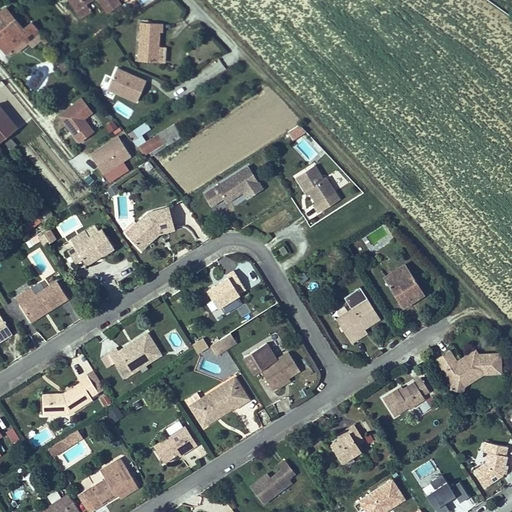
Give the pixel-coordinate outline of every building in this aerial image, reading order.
[(87,2),(89,0),(102,0),(110,10),(120,2),(118,0),(69,0),(81,17),(92,10),(87,2)] [(0,10),(0,43),(2,45),(8,52),(18,43),(29,33),(39,44),(46,38),(29,20),(23,26),(4,6),(0,10)] [(159,47),(160,33),(163,33),(164,22),(140,21),(138,60),(159,61),(159,47)] [(147,79),(117,68),(109,89),(139,100),(147,79)] [(95,131),(84,118),(93,111),(82,97),(60,116),(81,142),(95,131)] [(0,141),(18,127),(0,103),(0,141)] [(109,132),(117,129),(114,121),(106,125),(109,132)] [(154,133),(160,140),(171,131),(165,124),(154,133)] [(143,154),(160,140),(154,133),(138,146),(143,154)] [(130,154),(118,135),(89,152),(101,172),(130,154)] [(9,150),(16,146),(11,138),(4,143),(9,150)] [(149,161),(141,166),(147,174),(155,169),(149,161)] [(263,187),(247,165),(204,196),(212,207),(224,199),(228,203),(244,191),(249,198),(263,187)] [(328,197),(334,193),(325,179),(322,180),(313,167),(295,178),(304,192),(307,190),(309,195),(315,204),(313,206),(318,214),(332,204),(328,197)] [(116,185),(107,190),(111,197),(120,192),(116,185)] [(173,230),(169,211),(146,215),(145,213),(134,223),(138,229),(129,236),(140,248),(158,233),(173,230)] [(62,236),(82,227),(77,215),(56,224),(62,236)] [(138,229),(134,223),(125,230),(129,236),(138,229)] [(115,247),(103,228),(90,236),(86,228),(71,237),(75,244),(85,258),(89,264),(115,247)] [(38,236),(43,245),(54,238),(48,229),(38,236)] [(85,258),(75,244),(67,249),(77,263),(85,258)] [(408,271),(403,263),(392,270),(397,278),(408,271)] [(245,289),(232,269),(225,273),(227,277),(204,291),(214,308),(245,289)] [(422,294),(408,271),(397,278),(392,270),(380,278),(400,308),(422,294)] [(68,299),(58,283),(36,296),(32,289),(16,298),(27,317),(44,307),(46,312),(68,299)] [(378,318),(366,299),(358,288),(343,297),(351,308),(335,319),(350,342),(358,337),(355,333),(363,328),(378,318)] [(46,312),(44,307),(27,317),(30,322),(46,312)] [(13,337),(0,316),(0,338),(3,336),(6,341),(13,337)] [(366,332),(363,328),(355,333),(358,337),(366,332)] [(160,354),(146,331),(118,349),(115,345),(107,350),(119,370),(128,365),(131,372),(160,354)] [(229,333),(219,340),(226,351),(236,345),(229,333)] [(208,346),(203,337),(191,344),(197,353),(208,346)] [(226,351),(219,340),(210,345),(217,356),(226,351)] [(278,357),(268,341),(242,357),(254,376),(260,372),(273,392),(280,387),(277,383),(287,376),(298,370),(286,352),(278,357)] [(500,374),(499,356),(477,357),(475,353),(457,364),(449,352),(437,359),(452,384),(460,379),(463,383),(476,375),(500,374)] [(76,377),(91,371),(84,353),(69,359),(76,377)] [(131,372),(128,365),(119,370),(123,376),(131,372)] [(96,391),(86,374),(76,380),(78,382),(60,393),(60,398),(48,398),(48,414),(69,414),(91,401),(87,396),(96,391)] [(291,381),(287,376),(277,383),(280,387),(291,381)] [(430,391),(421,376),(401,389),(399,387),(382,398),(392,415),(407,405),(409,408),(425,398),(423,395),(430,391)] [(234,377),(204,395),(200,388),(187,397),(191,404),(201,420),(218,410),(220,414),(231,407),(233,410),(248,400),(234,377)] [(463,383),(460,379),(452,384),(450,391),(461,392),(463,383)] [(60,398),(60,393),(41,393),(41,414),(48,414),(48,398),(60,398)] [(99,399),(104,407),(111,403),(106,395),(99,399)] [(106,413),(113,423),(123,416),(116,406),(106,413)] [(220,414),(218,410),(201,420),(204,424),(220,414)] [(363,441),(353,425),(345,430),(348,434),(340,440),(330,445),(342,464),(359,453),(355,446),(363,441)] [(195,446),(183,427),(153,446),(163,461),(175,453),(185,447),(188,451),(195,446)] [(13,445),(20,441),(13,428),(6,432),(13,445)] [(348,434),(345,430),(337,435),(340,440),(348,434)] [(505,446),(483,441),(481,451),(485,452),(484,463),(472,471),(482,486),(501,474),(505,455),(503,455),(505,446)] [(63,450),(58,442),(48,448),(53,457),(63,450)] [(188,451),(185,447),(175,453),(178,457),(188,451)] [(135,484),(120,458),(102,468),(105,478),(84,492),(95,509),(103,504),(101,502),(116,493),(117,495),(135,484)] [(297,473),(289,461),(281,466),(284,470),(272,478),(269,473),(250,484),(262,504),(293,485),(289,478),(297,473)] [(449,487),(441,474),(429,481),(433,488),(425,493),(436,511),(442,511),(447,509),(443,502),(454,495),(458,502),(467,496),(458,482),(449,487)] [(380,511),(404,497),(392,478),(356,500),(363,511),(380,511)] [(15,504),(29,495),(21,484),(7,494),(15,504)] [(137,488),(135,484),(117,495),(120,499),(137,488)] [(57,490),(46,496),(50,503),(61,498),(57,490)] [(78,511),(79,511),(68,494),(40,511),(78,511)]
